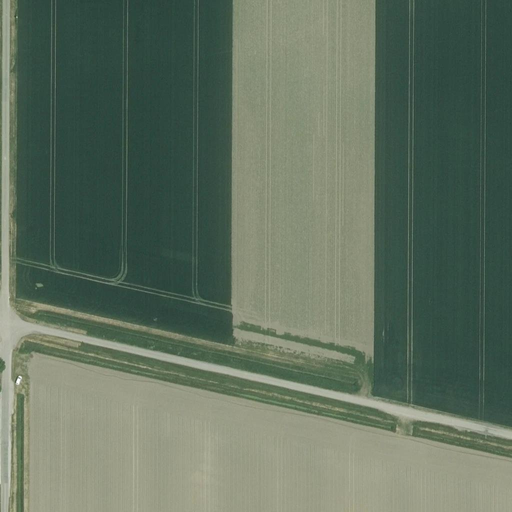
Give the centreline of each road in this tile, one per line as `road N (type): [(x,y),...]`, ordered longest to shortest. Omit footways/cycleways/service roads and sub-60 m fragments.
road 1 (unclassified): [(511,435),(7,320)]
road 2 (unclassified): [(7,320),(7,0)]
road 3 (unclassified): [(6,511),(7,320)]
